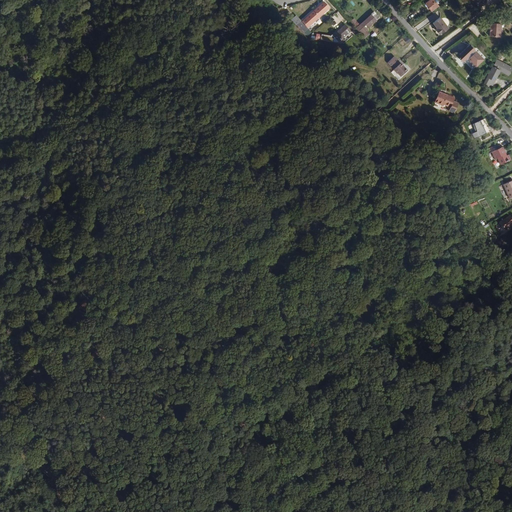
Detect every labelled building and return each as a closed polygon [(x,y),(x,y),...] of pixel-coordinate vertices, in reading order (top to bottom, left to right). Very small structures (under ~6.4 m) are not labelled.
[(430,4),(427,0),(416,0),(414,2),(420,12),(430,4)] [(482,5),(478,0),(465,0),(467,2),(468,1),(470,0),(477,10),(482,5)] [(477,10),(470,0),(468,1),(475,10),(477,10)] [(296,27),(319,7),(314,1),(291,22),(289,20),(286,23),(294,31),(297,29),(296,27)] [(357,31),(364,26),(359,20),(351,26),(348,23),(343,27),(356,41),(361,37),(357,31)] [(446,33),(438,23),(430,28),(434,33),(435,34),(433,35),(437,40),(446,33)] [(328,40),(340,30),(335,25),(322,36),(325,40),(327,39),(328,40)] [(495,39),(496,26),(485,25),(485,30),(486,30),(486,33),(485,33),(484,39),(495,39)] [(478,60),(470,52),(468,54),(467,53),(469,51),(463,46),(451,58),(457,63),(461,59),(463,57),(464,58),(462,60),(471,68),(478,60)] [(396,71),(383,57),(376,63),(389,77),(396,71)] [(506,68),(490,61),(478,85),(485,88),(494,70),(503,74),(506,68)] [(426,104),(434,107),(436,107),(436,106),(442,108),(441,112),(447,114),(450,104),(445,102),(446,99),(445,99),(430,93),(426,104)] [(495,157),(495,156),(496,156),(492,149),(491,150),(492,151),(488,153),(488,152),(486,153),(484,148),(476,153),(479,157),(482,155),(486,162),(488,161),(492,167),(501,161),(499,156),(497,157),(496,158),(495,158),(495,157)] [(511,194),(511,189),(511,188),(509,189),(505,182),(496,186),(503,200),(511,195),(511,194)] [(507,223),(502,217),(494,223),(500,230),(505,227),(503,225),(507,223)]
